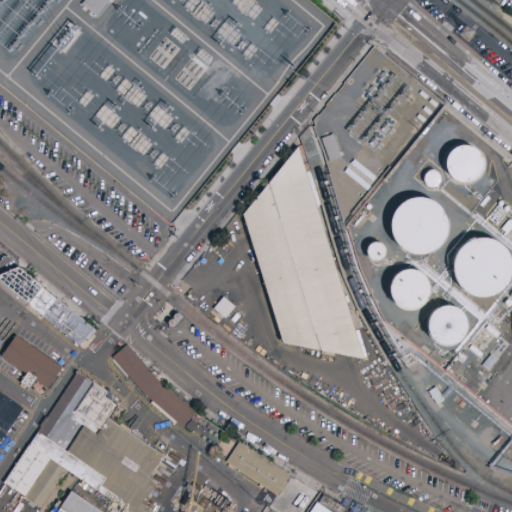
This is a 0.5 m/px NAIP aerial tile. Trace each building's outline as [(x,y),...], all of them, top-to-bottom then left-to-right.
[(112,0),(83,0),(81,3),(97,17),(112,0)] [(321,139),(330,162),(342,157),(333,135),(321,139)] [(469,140),(461,140),(454,142),(448,146),(443,152),(441,159),(441,167),(443,174),(447,180),(454,185),(462,188),(470,187),(478,184),(484,178),(488,171),(488,163),(487,154),(482,147),(476,143),(469,140)] [(359,353),(364,370),(319,362),(281,354),(281,353),(263,293),(258,278),(244,232),(242,224),(258,205),(285,171),(295,158),(297,156),(301,171),(318,225),(320,231),(339,292),(359,353)] [(383,224),(384,237),(390,249),(399,257),(411,263),(424,263),(436,260),(447,252),(453,242),(456,231),(456,219),(452,208),(445,199),(435,193),(424,190),(413,190),(402,194),(392,201),(385,212),(383,224)] [(448,257),(446,269),(448,280),(454,291),(462,299),(473,304),(485,305),(496,303),(506,298),(511,291),(511,244),(509,241),(498,233),(486,231),(473,232),(461,238),(453,246),(448,257)] [(206,293),(204,296),(201,293),(198,291),(185,282),(197,268),(210,254),(226,267),(206,293)] [(384,285),(383,293),(385,301),(389,308),(395,313),(403,317),(411,317),(419,315),(426,311),(432,304),(435,296),(435,287),(432,278),(426,271),(418,267),(409,265),(400,267),(392,271),(387,277),(384,285)] [(18,269),(0,275),(0,282),(82,348),(97,331),(18,269)] [(209,307),(221,317),(231,305),(218,295),(209,307)] [(236,312),(224,327),(211,317),(223,302),(236,312)] [(472,327),(471,318),(467,311),(460,305),(452,302),(443,302),(435,305),(428,311),(424,317),(422,325),(423,333),(426,340),(431,346),(438,350),(445,352),(453,351),(461,348),(466,343),(471,336),(472,327)] [(1,357),(26,374),(20,383),(31,391),(36,383),(47,390),(63,367),(15,335),(1,357)] [(185,426),(197,411),(121,349),(109,365),(185,426)] [(496,361),(491,356),(483,366),(488,370),(496,361)] [(75,372),(105,392),(101,399),(115,409),(109,418),(163,455),(147,479),(161,489),(145,511),(121,511),(66,474),(42,510),(1,483),(75,372)] [(0,394),(24,411),(0,445),(0,394)] [(225,466),(279,495),(291,473),(237,444),(225,466)] [(56,511),(70,492),(99,511),(56,511)] [(309,511),(316,503),(328,511),(309,511)]
